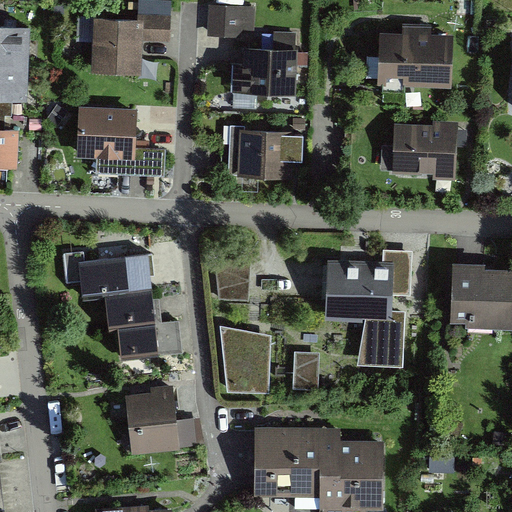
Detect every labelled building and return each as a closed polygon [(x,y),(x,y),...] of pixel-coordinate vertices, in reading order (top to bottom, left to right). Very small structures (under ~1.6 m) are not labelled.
[(210,7),(209,31),(251,33),(252,9),(210,7)] [(170,43),(170,17),(97,17),(98,77),(147,76),(146,43),(170,43)] [(37,26),(0,24),(0,103),(33,105),(37,26)] [(455,38),(385,32),(381,84),(451,90),(455,38)] [(301,49),(243,47),(241,94),(299,96),(301,49)] [(138,109),(79,106),(76,154),(135,158),(138,109)] [(302,127),(231,126),(230,172),(301,173),(302,127)] [(460,128),(397,126),(395,179),(459,181),(460,128)] [(25,131),(0,129),(0,166),(23,167),(25,131)] [(161,251),(89,259),(101,365),(174,357),(161,251)] [(220,296),(253,296),(253,254),(220,254),(220,296)] [(367,319),(363,364),(402,367),(406,311),(399,311),(401,263),(336,261),(334,318),(367,319)] [(511,270),(455,268),(454,323),(511,325),(511,270)] [(272,335),(221,323),(227,392),(270,394),(272,335)] [(178,387),(126,394),(134,452),(186,445),(178,387)] [(379,436),(263,429),(259,499),(374,506),(379,436)]
